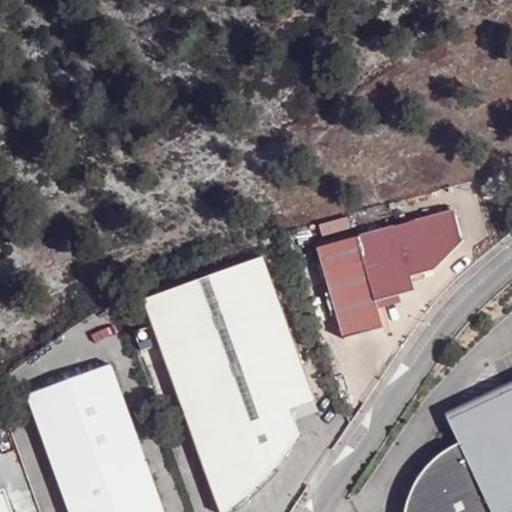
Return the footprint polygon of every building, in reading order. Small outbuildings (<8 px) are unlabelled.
[(321,245),(346,340),(386,329),(378,301),(418,291),(414,277),(438,268),(445,263),(454,251),(467,242),(458,209),(321,245)] [(146,301),(220,511),(228,511),(257,489),(285,459),(292,408),(316,400),(266,258),(146,301)] [(28,393),(70,511),(167,511),(114,363),(28,393)] [(511,511),(511,387),(447,418),(468,462),(466,462),(460,465),(453,469),(446,473),(438,481),(431,489),(425,499),(423,504),(419,511),(511,511)] [(14,511),(8,491),(0,493),(0,511),(14,511)]
